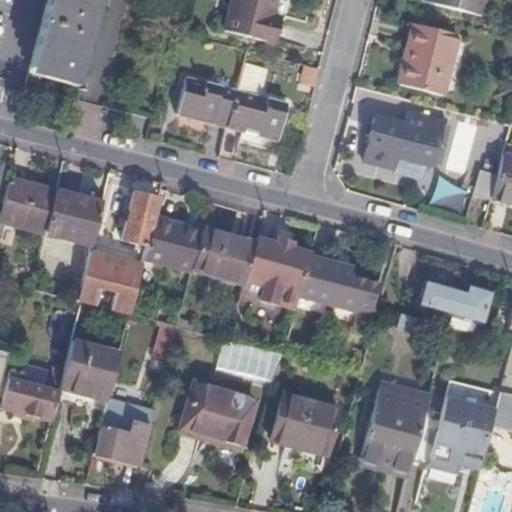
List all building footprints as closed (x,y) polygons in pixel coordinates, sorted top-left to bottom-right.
[(48,0),(30,69),(79,83),(100,0),(48,0)] [(272,16),(276,0),(232,0),(224,32),(274,45),(281,19),(272,16)] [(476,14),(479,0),(438,0),(437,4),(476,14)] [(408,67),(405,66),(400,85),(444,97),(460,36),(416,24),(410,48),(413,49),(408,67)] [(236,93),(227,128),(277,141),(286,106),(269,101),(270,99),(267,99),(266,101),(258,99),(264,70),(244,65),(236,93)] [(179,115),(227,128),(236,93),(188,80),(179,115)] [(400,157),(434,166),(447,122),(409,112),(406,124),(378,117),(366,161),(397,169),(400,157)] [(511,158),(503,156),(498,176),(492,198),(511,204),(511,158)] [(432,181),(427,206),(460,212),(465,188),(432,181)] [(0,214),(0,223),(44,234),(54,196),(8,184),(0,214)] [(153,222),(158,201),(133,194),(120,243),(146,249),(153,222)] [(54,196),(44,234),(90,246),(100,209),(54,196)] [(142,263),(191,276),(191,273),(202,234),(153,222),(146,249),(142,263)] [(245,287),(255,246),(202,232),(202,234),(191,273),(245,287)] [(310,257),(256,242),(255,246),(245,287),(242,296),(296,309),(298,301),(309,260),(310,257)] [(110,313),(128,317),(141,268),(88,255),(76,304),(81,305),(94,309),(99,287),(102,291),(112,293),(115,293),(110,313)] [(338,266),(309,260),(298,301),(366,319),(360,307),(366,284),(350,280),(335,276),(338,266)] [(353,271),(338,266),(335,276),(350,280),(353,271)] [(482,324),(490,296),(468,289),(466,296),(426,285),(419,307),(482,324)] [(168,366),(176,330),(162,326),(155,362),(168,366)] [(215,375),(273,388),(281,358),(230,344),(222,342),(215,375)] [(59,390),(106,403),(118,356),(71,344),(59,390)] [(490,427),(511,433),(511,344),(494,411),(490,427)] [(0,404),(0,412),(50,424),(58,395),(43,391),(48,374),(23,367),(21,377),(8,374),(0,404)] [(245,447),(257,402),(197,386),(185,432),(245,447)] [(391,466),(409,471),(421,424),(427,403),(378,390),(361,458),(379,463),(380,467),(387,469),(391,466)] [(409,471),(426,476),(428,467),(458,475),(460,465),(479,470),(490,427),(494,411),(446,398),(438,428),(421,424),(409,471)] [(328,468),(342,415),(287,401),(275,444),(290,448),(288,458),(328,468)] [(92,457),(141,469),(155,417),(106,403),(92,457)]
